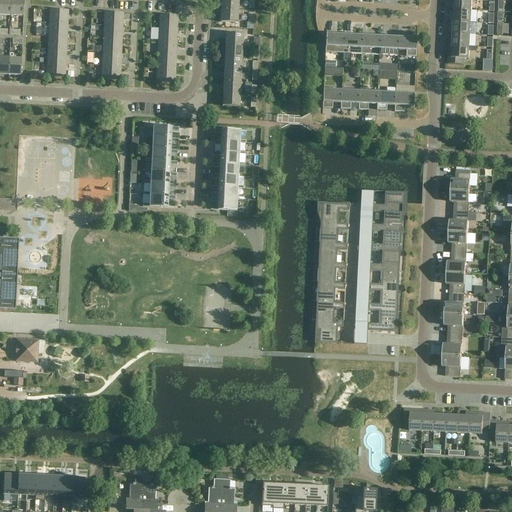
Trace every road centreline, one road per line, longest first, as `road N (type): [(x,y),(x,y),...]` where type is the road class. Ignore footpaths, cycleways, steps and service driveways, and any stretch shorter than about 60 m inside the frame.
road 1 (residential): [(422,342),(433,125)]
road 2 (residential): [(422,342),(347,339),(353,208)]
road 3 (residential): [(0,90),(182,96)]
road 4 (residential): [(511,390),(434,387),(421,372),(422,342)]
